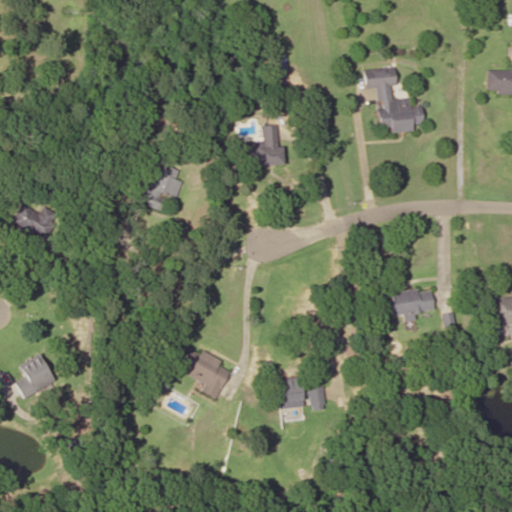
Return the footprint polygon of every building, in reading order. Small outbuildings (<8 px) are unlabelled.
[(511,63),(507,64),(507,69),(484,69),(484,92),(511,92),(511,63)] [(361,69),(363,88),(375,87),(377,107),(376,108),(377,127),(388,126),(388,132),(410,130),(410,123),(420,123),(419,106),(408,107),(407,97),(393,98),(390,67),(361,69)] [(280,145),(275,145),(275,124),(260,124),(260,141),(245,142),(246,165),(280,165),(280,145)] [(164,194),(174,197),(179,180),(174,179),(177,168),(157,162),(151,186),(132,180),(127,198),(160,207),(164,194)] [(8,220),(40,240),(56,215),(40,205),(36,212),(19,202),(8,220)] [(412,312),(431,309),(428,287),(384,293),(387,315),(400,313),(401,319),(413,318),(412,312)] [(511,295),(491,296),(491,323),(511,323),(511,295)] [(213,397),(226,370),(216,365),(218,360),(188,345),(178,365),(187,369),(185,374),(203,383),(199,390),(213,397)] [(21,397),(51,379),(36,352),(16,364),(22,376),(12,382),(21,397)] [(274,379),(277,408),(305,405),(305,409),(323,407),(321,386),(297,388),(296,376),(274,379)]
